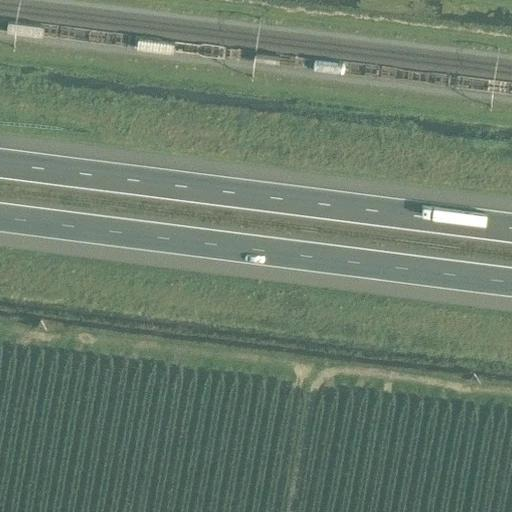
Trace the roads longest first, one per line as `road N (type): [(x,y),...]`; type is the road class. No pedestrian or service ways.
road 1 (motorway): [(511,230),(0,165)]
road 2 (motorway): [(0,218),(511,282)]
road 3 (track): [(313,377),(289,511)]
